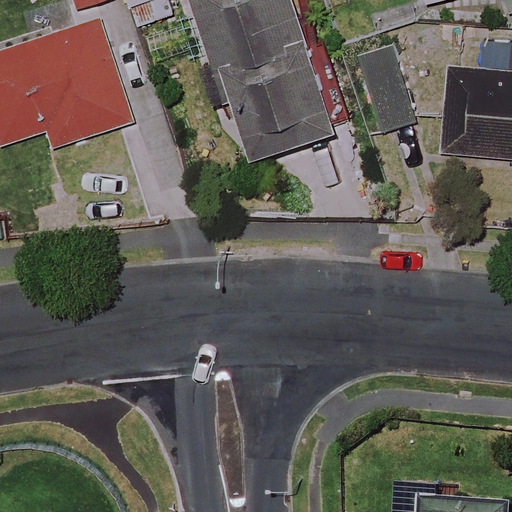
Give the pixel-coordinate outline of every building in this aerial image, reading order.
[(71,0),(75,10),(106,0),(129,0),(137,25),(178,12),(174,0),(71,0)] [(341,125),(296,0),(197,0),(253,156),(341,125)] [(511,11),(511,0),(424,0),(425,3),(433,0),(505,0),(509,13),(511,11)] [(134,120),(100,20),(0,52),(0,129),(5,144),(50,129),(56,146),(134,120)] [(415,120),(391,45),(354,57),(378,132),(415,120)] [(511,73),(452,69),(446,153),(511,157),(511,73)] [(511,511),(511,506),(425,501),(424,511),(511,511)]
